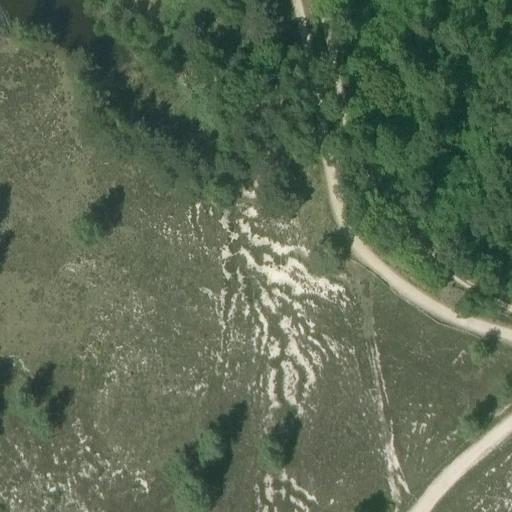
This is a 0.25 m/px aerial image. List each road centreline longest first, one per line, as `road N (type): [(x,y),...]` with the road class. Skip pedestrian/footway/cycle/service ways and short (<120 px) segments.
road 1 (track): [(511,334),(426,300),(352,237),(302,0)]
road 2 (unknown): [(511,305),(459,283),(363,162),(332,0)]
road 3 (track): [(416,511),(444,476),(511,421)]
